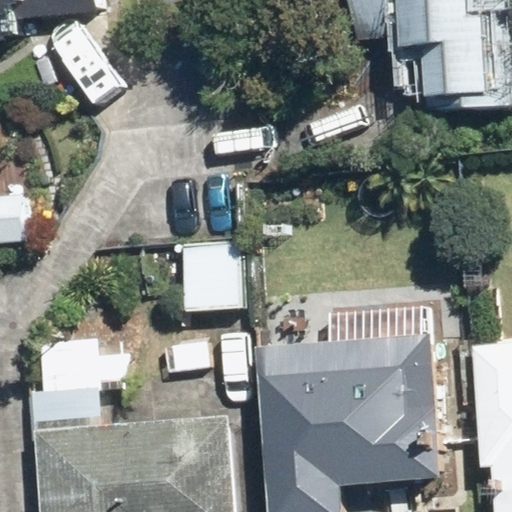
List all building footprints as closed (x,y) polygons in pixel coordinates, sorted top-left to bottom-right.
[(0,0),(0,30),(94,22),(92,0),(0,0)] [(511,109),(511,74),(506,0),(366,0),(367,9),(423,4),(431,116),(511,109)] [(0,255),(29,254),(26,203),(0,204),(0,255)] [(197,259),(195,311),(244,313),(247,261),(197,259)] [(270,361),(281,511),(350,511),(350,498),(462,490),(451,347),(270,361)] [(511,511),(511,348),(479,354),(507,511),(511,511)] [(240,511),(233,429),(47,448),(53,511),(240,511)]
